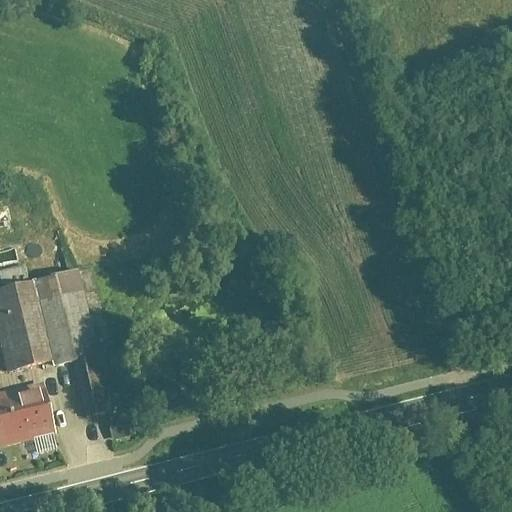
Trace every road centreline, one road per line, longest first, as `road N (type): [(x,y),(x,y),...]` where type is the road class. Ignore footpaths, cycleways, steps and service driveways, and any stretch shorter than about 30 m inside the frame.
road 1 (tertiary): [(41,511),(511,389)]
road 2 (track): [(468,400),(342,0)]
